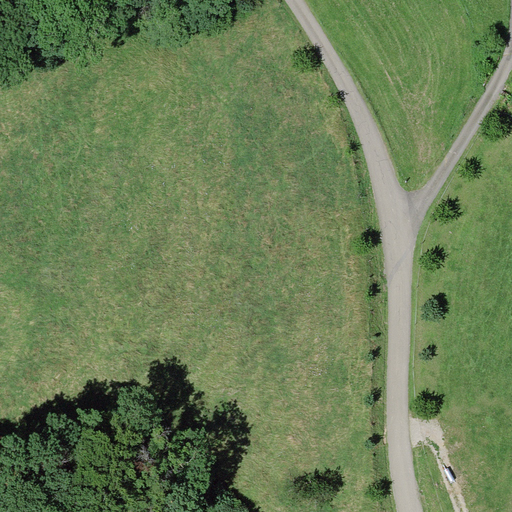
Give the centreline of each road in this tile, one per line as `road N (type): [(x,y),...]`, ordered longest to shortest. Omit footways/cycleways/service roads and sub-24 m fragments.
road 1 (unclassified): [(412,511),(401,440),(402,235),(378,141),(297,0)]
road 2 (track): [(402,235),(511,67)]
